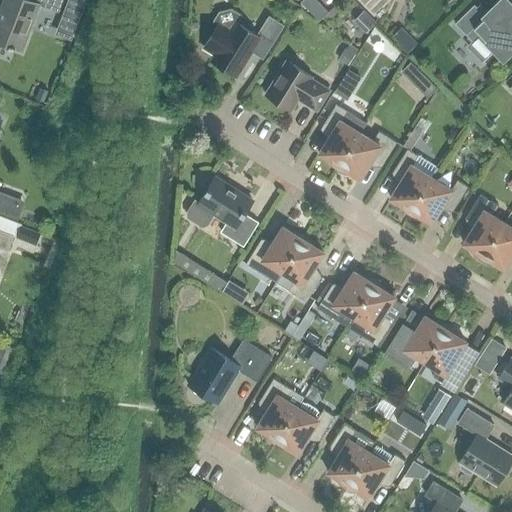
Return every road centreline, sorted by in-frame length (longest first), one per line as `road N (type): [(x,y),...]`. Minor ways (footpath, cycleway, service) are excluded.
road 1 (residential): [(511,311),(203,122)]
road 2 (residential): [(313,511),(198,440)]
